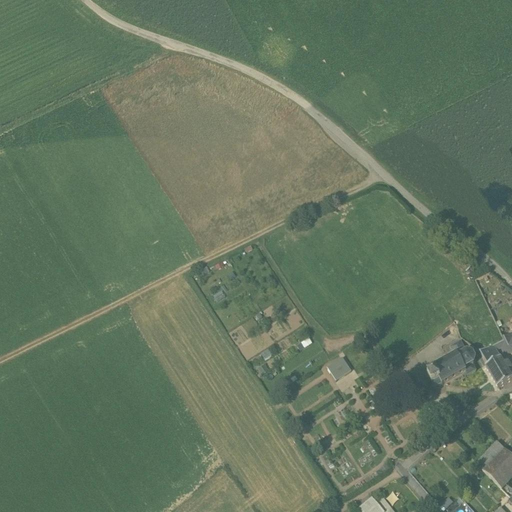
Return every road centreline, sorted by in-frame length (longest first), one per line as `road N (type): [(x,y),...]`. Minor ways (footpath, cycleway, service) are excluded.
road 1 (track): [(378,168),(372,180),(0,359)]
road 2 (unclassified): [(80,0),(125,30),(255,76),(306,107),(427,212)]
road 3 (residential): [(511,388),(402,469),(439,511)]
